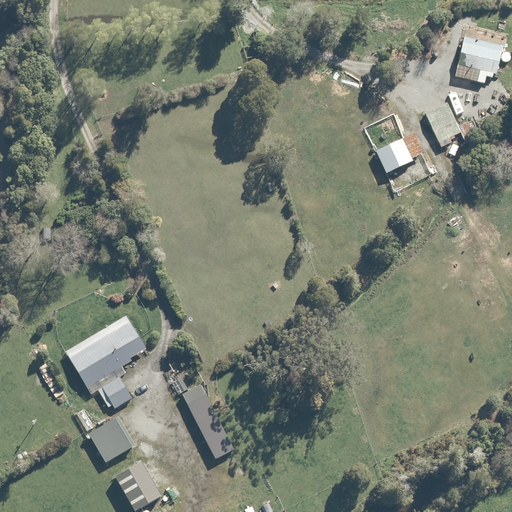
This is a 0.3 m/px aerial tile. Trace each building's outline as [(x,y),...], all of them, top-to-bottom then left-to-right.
[(471,31),(458,28),(448,64),(455,66),(452,77),(485,86),(489,73),(496,75),(504,46),(470,36),(471,31)] [(448,102),(424,113),(439,147),(457,140),(455,135),(459,133),(462,141),(478,134),(471,119),(458,125),(448,102)] [(413,133),(375,149),(385,174),(414,162),(413,158),(422,155),(413,133)] [(121,323),(67,356),(91,393),(97,389),(110,409),(129,397),(118,380),(130,373),(126,366),(142,356),(121,323)] [(45,363),(38,367),(46,382),(54,378),(45,363)] [(116,414),(87,431),(106,463),(135,445),(116,414)]
